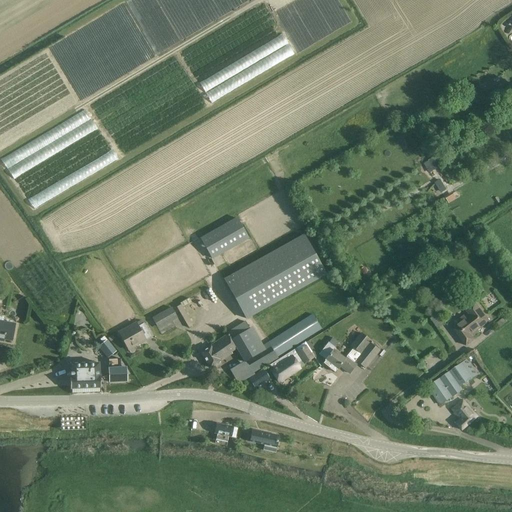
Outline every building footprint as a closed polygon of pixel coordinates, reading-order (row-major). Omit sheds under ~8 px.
[(436,156),(429,160),(434,170),(441,166),(436,156)] [(452,194),(445,199),(448,204),(455,200),(452,194)] [(236,217),(199,238),(212,259),(249,238),(236,217)] [(326,274),(304,233),(223,278),(246,319),(326,274)] [(475,298),(482,292),(476,284),(469,290),(475,298)] [(489,320),(478,306),(474,301),(464,309),(468,314),(465,317),(464,315),(458,319),(460,321),(452,327),(466,345),(474,339),(472,336),(478,331),(477,329),(489,320)] [(171,307),(152,318),(158,329),(177,318),(171,307)] [(277,357),(322,328),(312,313),(268,342),(277,357)] [(437,331),(443,326),(436,316),(429,320),(437,331)] [(0,338),(11,340),(15,324),(2,321),(2,318),(0,317),(0,338)] [(504,318),(495,324),(499,328),(507,322),(504,318)] [(249,328),(245,320),(226,331),(228,334),(200,352),(210,368),(232,353),(231,352),(236,349),(243,361),(265,349),(252,326),(249,328)] [(128,350),(146,340),(151,337),(144,323),(138,326),(136,322),(118,332),(128,350)] [(365,367),(379,350),(371,344),(372,341),(361,332),(349,345),(352,348),(344,358),(333,350),(334,348),(328,343),(319,354),(325,359),(324,360),(337,370),(340,366),(349,373),(358,362),(365,367)] [(103,343),(98,346),(107,357),(115,351),(107,340),(104,336),(100,339),(103,343)] [(271,370),(279,382),(300,368),(297,364),(303,360),(304,363),(312,358),(304,346),(298,351),(296,348),(269,366),(272,370),(271,370)] [(107,360),(109,382),(126,381),(125,369),(120,370),(120,359),(107,360)] [(461,363),(428,386),(441,405),(462,389),(460,387),(472,378),(468,373),(474,369),(467,359),(461,363)] [(70,364),(71,389),(100,388),(99,362),(70,364)] [(237,384),(254,373),(250,367),(234,378),(237,384)] [(262,383),(269,378),(264,370),(256,375),(262,383)] [(462,430),(478,416),(462,398),(451,409),(460,419),(456,423),(462,430)] [(216,423),(214,433),(217,433),(215,439),(227,442),(228,436),(230,436),(232,427),(216,423)] [(279,435),(258,431),(252,429),(249,441),(276,447),(279,435)]
